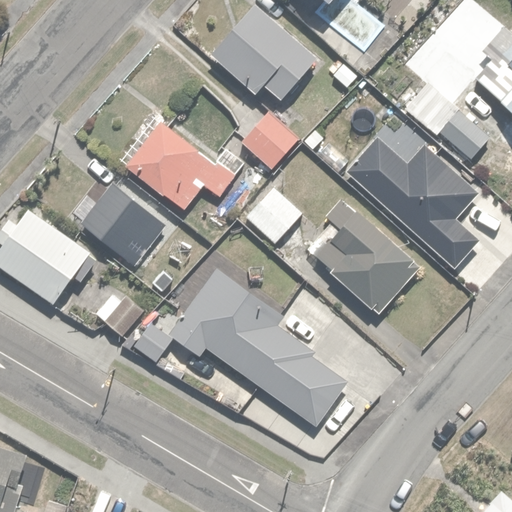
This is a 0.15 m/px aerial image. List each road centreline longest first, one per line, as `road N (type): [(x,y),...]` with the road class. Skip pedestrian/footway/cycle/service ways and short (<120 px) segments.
road 1 (residential): [(277,511),(0,349)]
road 2 (residential): [(511,326),(430,420),(368,511)]
road 3 (residential): [(0,115),(104,0)]
